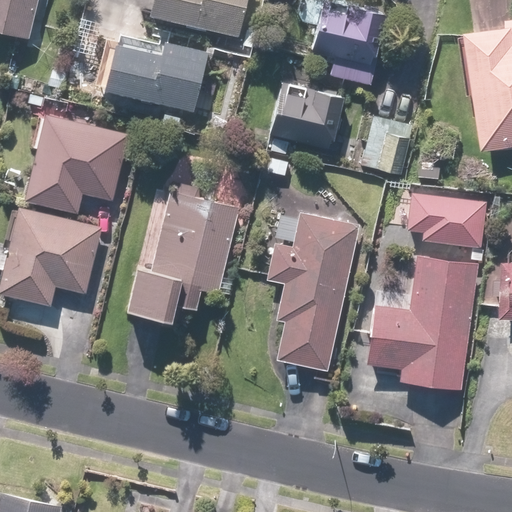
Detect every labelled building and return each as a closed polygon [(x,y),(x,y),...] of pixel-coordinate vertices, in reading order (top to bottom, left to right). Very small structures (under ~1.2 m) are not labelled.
[(0,0),(0,31),(28,38),(37,0),(0,0)] [(152,0),(149,18),(238,37),(245,0),(152,0)] [(327,77),(369,87),(385,14),(343,5),(341,14),(319,9),(309,53),(331,58),(327,77)] [(483,152),(511,147),(511,19),(507,20),(508,28),(467,33),(483,152)] [(112,44),(102,91),(192,111),(205,52),(162,43),(160,55),(112,44)] [(279,80),(267,136),(331,149),(343,94),(279,80)] [(127,133),(43,114),(23,201),(77,213),(81,194),(112,200),(127,133)] [(411,124),(370,114),(357,164),(398,175),(411,124)] [(151,271),(134,268),(124,313),(169,322),(172,308),(195,312),(199,290),(218,294),(237,204),(168,189),(151,271)] [(486,201),(408,191),(404,228),(420,230),(418,239),(480,247),(486,201)] [(101,226),(17,207),(0,280),(0,294),(51,306),(55,287),(85,294),(101,226)] [(326,370),(357,224),(298,212),(291,246),(272,242),(264,280),(283,284),(275,320),(284,322),(276,359),(326,370)] [(459,389),(476,263),(415,256),(409,309),(373,304),(366,364),(401,369),(399,382),(459,389)] [(511,264),(502,264),(499,318),(511,318),(511,264)] [(0,511),(58,511),(60,505),(0,491),(0,511)]
